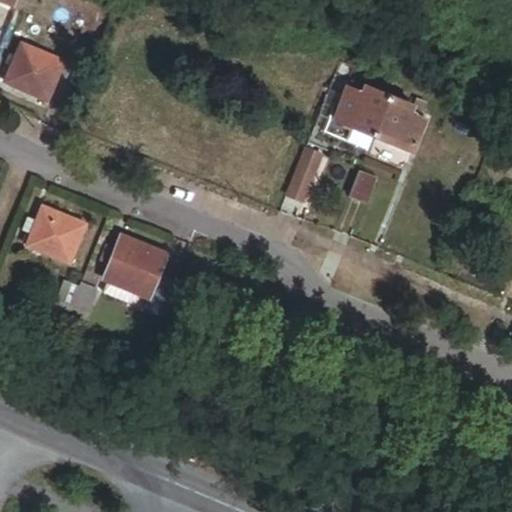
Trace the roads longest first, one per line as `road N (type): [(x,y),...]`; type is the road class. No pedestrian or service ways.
road 1 (residential): [(511,372),(321,296),(258,241),(0,134)]
road 2 (secondary): [(0,411),(235,511)]
